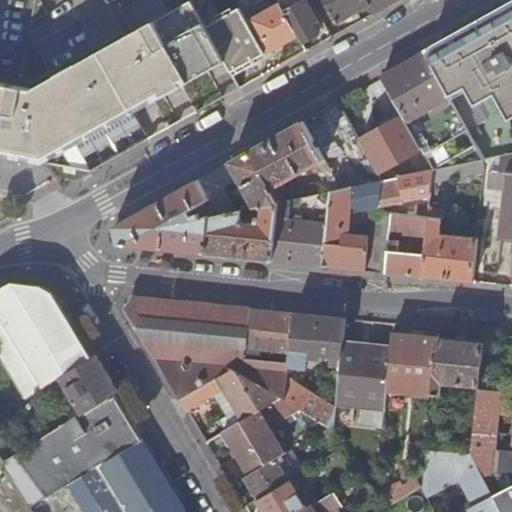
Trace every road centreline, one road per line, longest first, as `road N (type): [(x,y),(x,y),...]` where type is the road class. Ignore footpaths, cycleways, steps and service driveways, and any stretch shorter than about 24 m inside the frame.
road 1 (residential): [(59,233),(463,0)]
road 2 (residential): [(96,274),(370,300),(511,302)]
road 3 (residential): [(225,511),(96,291),(96,274)]
